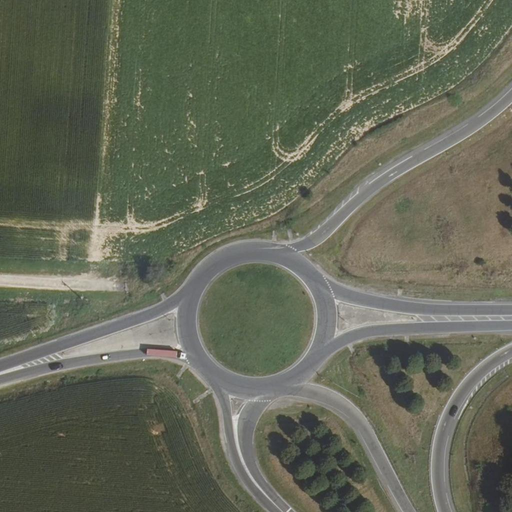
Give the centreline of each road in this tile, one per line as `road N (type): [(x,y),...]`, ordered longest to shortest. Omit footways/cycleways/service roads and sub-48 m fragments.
road 1 (motorway): [(511,94),(370,188),(318,237),(279,254)]
road 2 (primary): [(191,294),(0,370)]
road 3 (primary): [(511,310),(422,310),(314,281)]
road 4 (primary): [(0,376),(127,354),(198,360)]
road 5 (primary): [(320,349),(377,330),(511,325)]
road 6 (motorway): [(445,511),(438,466),(444,427),(473,378),(511,351)]
road 7 (motorway): [(283,385),(323,395),(354,416),(408,511)]
road 8 (track): [(0,285),(125,292)]
